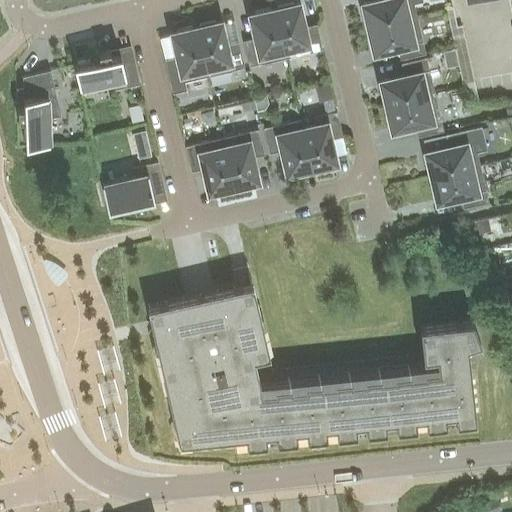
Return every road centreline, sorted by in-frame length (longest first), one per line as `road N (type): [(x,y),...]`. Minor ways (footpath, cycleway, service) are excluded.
road 1 (unclassified): [(86,471),(136,489),(192,487),(511,454)]
road 2 (unclassified): [(86,471),(55,424),(0,258)]
road 3 (residential): [(137,8),(185,224)]
road 4 (residential): [(185,224),(372,178)]
road 5 (residential): [(330,0),(372,178)]
